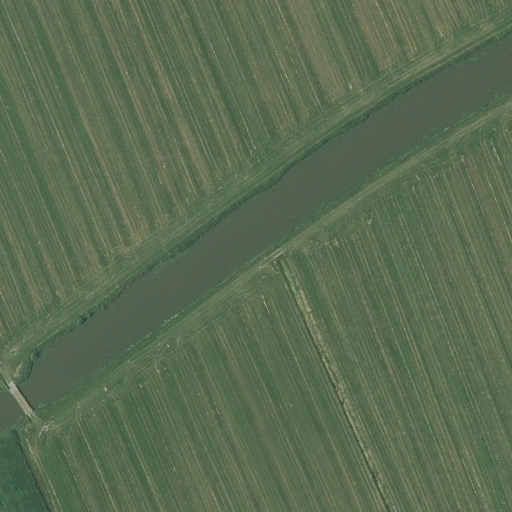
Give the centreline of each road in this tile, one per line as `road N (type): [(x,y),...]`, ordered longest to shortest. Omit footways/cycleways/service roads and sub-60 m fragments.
road 1 (track): [(65,511),(35,424),(0,365)]
road 2 (track): [(93,293),(0,371)]
